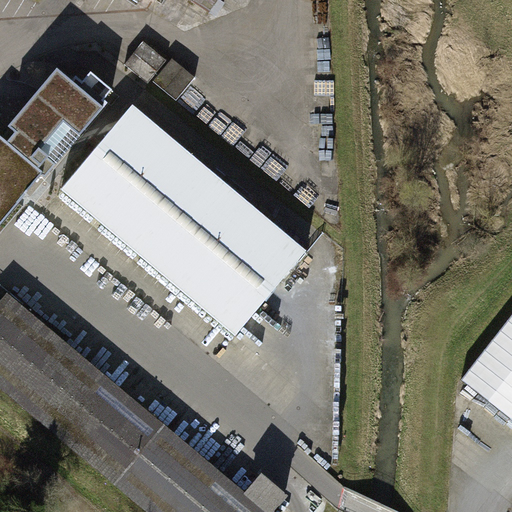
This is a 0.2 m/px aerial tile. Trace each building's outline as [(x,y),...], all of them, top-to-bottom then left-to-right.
[(130,0),(144,8),(148,0),(183,0),(216,21),(228,0),(130,0)] [(143,42),(129,67),(155,82),(169,57),(143,42)] [(157,81),(181,99),(198,77),(175,59),(157,81)] [(74,85),(58,70),(10,131),(17,137),(11,144),(0,135),(0,237),(107,116),(99,108),(113,90),(92,71),(82,85),(77,81),(74,85)] [(308,252),(134,106),(60,194),(234,340),(308,252)] [(278,511),(14,294),(0,311),(0,381),(158,511),(278,511)] [(511,325),(469,379),(511,412),(511,325)]
